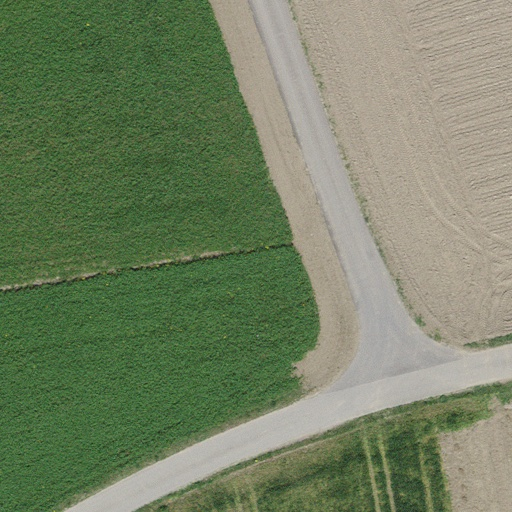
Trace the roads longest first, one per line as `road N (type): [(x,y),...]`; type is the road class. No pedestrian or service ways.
road 1 (track): [(511,361),(405,385),(156,476),(92,511)]
road 2 (track): [(267,0),(405,385)]
